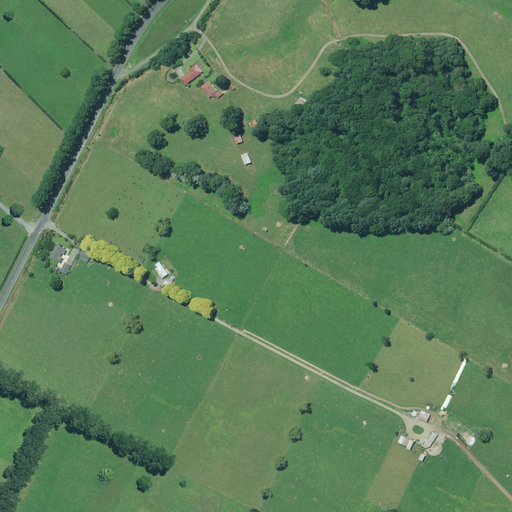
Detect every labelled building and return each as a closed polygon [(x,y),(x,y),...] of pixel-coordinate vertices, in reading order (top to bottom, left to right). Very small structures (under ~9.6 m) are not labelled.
[(204,72),(197,64),(190,69),(191,71),(181,79),(186,86),(204,72)] [(217,92),(209,81),(201,88),(210,98),(217,92)] [(224,94),(221,90),(216,94),(219,98),(224,94)] [(303,101),(299,97),(294,104),(298,107),(303,101)] [(260,127),(256,120),(249,123),(253,131),(260,127)] [(241,134),(235,136),(238,144),(244,142),(241,134)] [(252,163),(248,153),(242,156),(246,165),(252,163)] [(65,255),(67,251),(65,250),(65,249),(57,245),(50,258),(61,263),(64,258),(61,257),(63,254),(65,255)] [(92,255),(85,252),(81,259),(88,263),(92,255)] [(72,265),(66,262),(61,272),(67,274),(72,265)] [(169,274),(160,262),(156,265),(158,268),(156,269),(163,279),(169,274)] [(175,278),(172,276),(170,280),(169,279),(167,281),(166,281),(163,284),(169,288),(175,278)] [(431,415),(422,411),(421,414),(418,412),(415,417),(427,422),(431,415)] [(424,447),(427,448),(430,447),(438,435),(433,433),(424,447)] [(415,442),(403,436),(399,443),(412,449),(415,442)]
